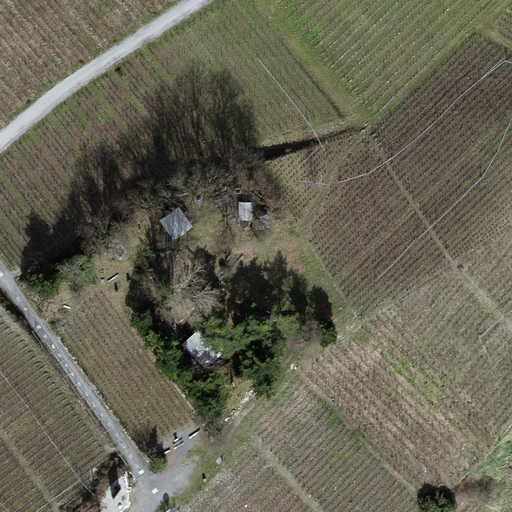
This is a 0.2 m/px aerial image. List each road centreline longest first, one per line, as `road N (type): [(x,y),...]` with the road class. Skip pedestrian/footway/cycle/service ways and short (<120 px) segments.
road 1 (track): [(0,274),(151,489)]
road 2 (track): [(196,0),(62,88),(0,140)]
